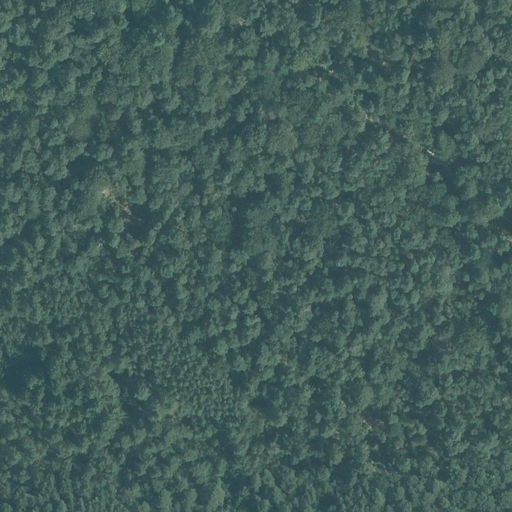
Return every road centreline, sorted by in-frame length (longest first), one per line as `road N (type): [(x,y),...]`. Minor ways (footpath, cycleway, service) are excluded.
road 1 (track): [(511,228),(231,0)]
road 2 (track): [(147,0),(361,177)]
